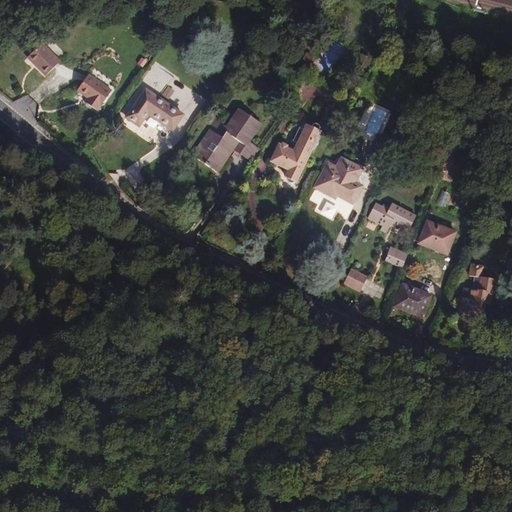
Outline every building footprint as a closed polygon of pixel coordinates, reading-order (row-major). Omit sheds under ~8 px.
[(328,38),(330,32),(333,25),(311,15),(306,26),(305,28),(328,38)] [(45,77),(61,61),(40,44),(24,60),(45,77)] [(116,84),(89,70),(70,101),(97,115),(116,84)] [(168,101),(174,90),(166,86),(160,97),(168,101)] [(185,118),(149,92),(129,119),(141,127),(150,115),(175,133),(185,118)] [(247,151),(249,147),(262,129),(242,114),(229,132),(231,133),(225,142),(213,134),(196,159),(219,175),(234,155),(240,146),(247,151)] [(292,187),(295,188),(309,157),(311,156),(315,152),(318,143),(317,140),(318,137),(316,136),(316,131),(314,130),(312,131),(310,133),(305,131),(302,136),(298,134),(292,148),(296,149),(291,159),(287,159),(285,156),(284,155),(281,151),(277,151),(274,151),(266,167),(284,175),(281,181),(285,186),(289,189),(292,187)] [(253,168),(261,156),(249,147),(247,151),(240,146),(234,155),(253,168)] [(330,165),(328,169),(333,172),(339,162),(335,160),(332,166),(330,165)] [(333,172),(328,169),(327,168),(314,193),(323,197),(324,196),(336,202),(337,200),(353,208),(362,191),(354,186),(361,173),(339,162),(333,172)] [(20,190),(20,173),(2,173),(2,191),(20,190)] [(445,207),(450,195),(441,191),(436,204),(445,207)] [(409,235),(415,220),(391,209),(388,215),(375,209),(368,223),(383,230),(381,234),(388,237),(393,227),(409,235)] [(456,236),(429,225),(420,247),(448,258),(456,236)] [(403,270),(408,258),(391,250),(385,263),(403,270)] [(350,267),(342,281),(358,290),(366,276),(350,267)] [(460,323),(476,325),(477,317),(484,317),(485,308),(490,308),(491,298),(497,298),(499,285),(481,282),(482,272),(471,270),(470,282),(475,282),(473,294),(464,293),(460,323)] [(422,322),(431,300),(403,289),(395,310),(422,322)] [(477,317),(476,325),(483,326),(484,317),(477,317)]
